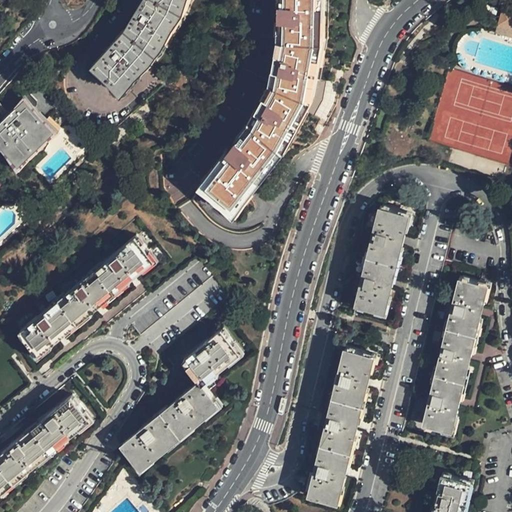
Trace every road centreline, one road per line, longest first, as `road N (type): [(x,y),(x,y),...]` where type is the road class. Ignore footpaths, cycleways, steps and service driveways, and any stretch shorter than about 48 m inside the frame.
road 1 (secondary): [(384,35),(317,215),(264,426),(214,511)]
road 2 (residential): [(0,423),(92,346),(108,343),(129,354),(129,394),(48,511)]
road 3 (residential): [(192,178),(252,90),(267,0)]
road 4 (residential): [(144,92),(121,105),(100,101),(86,86),(86,61),(133,0)]
